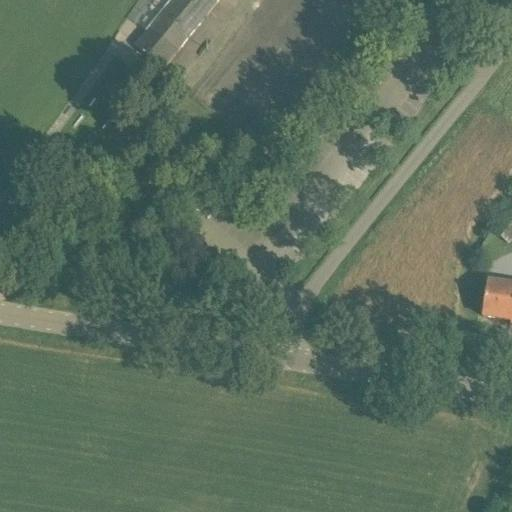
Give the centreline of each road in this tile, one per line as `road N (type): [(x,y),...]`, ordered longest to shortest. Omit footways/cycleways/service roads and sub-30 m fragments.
road 1 (residential): [(282,360),(317,283),(511,42)]
road 2 (secondary): [(282,360),(0,315)]
road 3 (secondary): [(511,395),(282,360)]
